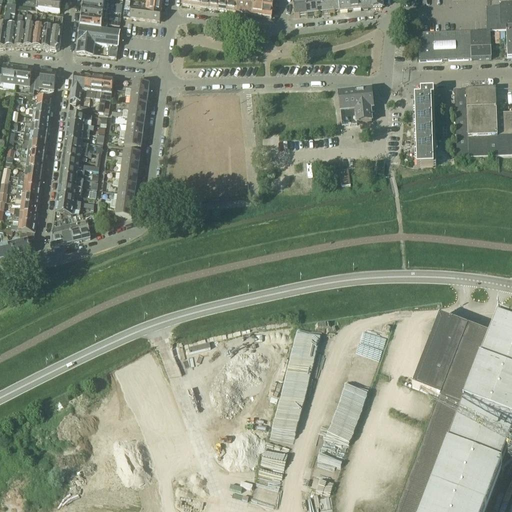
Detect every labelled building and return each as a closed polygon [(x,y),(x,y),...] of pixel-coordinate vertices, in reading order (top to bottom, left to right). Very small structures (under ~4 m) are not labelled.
[(191,0),(182,0),(182,7),(190,8),(191,0)] [(191,0),(190,8),(199,10),(200,0),(191,0)] [(208,11),(209,0),(200,0),(199,10),(208,11)] [(217,12),(218,0),(209,0),(208,11),(217,12)] [(226,13),(227,0),(218,0),(217,12),(226,13)] [(235,14),(237,0),(227,0),(226,13),(235,14)] [(244,16),(246,0),(237,0),(235,14),(244,16)] [(246,0),(244,16),(253,17),(255,0),(246,0)] [(261,18),(263,0),(255,0),(253,17),(261,18)] [(271,19),(273,2),(268,1),(268,0),(263,0),(261,18),(271,19)] [(348,0),(337,0),(337,3),(338,13),(340,13),(342,14),(346,14),(347,12),(349,12),(348,0)] [(360,11),(359,0),(348,0),(349,12),(354,12),(355,13),(359,12),(360,11)] [(371,10),(370,0),(359,0),(360,11),(362,11),(363,12),(368,11),(368,10),(371,10)] [(383,7),(383,0),(370,0),(371,10),(372,10),(381,10),(381,9),(382,9),(381,9),(381,6),(383,7)] [(60,15),(61,6),(37,2),(36,11),(60,15)] [(106,14),(107,5),(84,2),(82,11),(106,14)] [(292,3),(294,19),(299,19),(299,18),(306,17),(306,18),(305,7),(304,2),(292,3)] [(161,15),(162,5),(146,3),(145,9),(139,8),(138,12),(161,15)] [(337,3),(321,5),(322,15),(322,16),(334,15),(334,14),(338,13),(337,3)] [(511,4),(502,5),(500,7),(500,27),(511,26),(511,4)] [(322,15),(321,5),(305,7),(306,18),(319,17),(318,15),(322,15)] [(8,29),(9,26),(9,22),(10,16),(15,17),(15,11),(16,8),(7,7),(5,17),(3,27),(0,26),(0,51),(5,51),(8,29)] [(486,18),(487,33),(490,33),(498,33),(498,9),(487,9),(488,18),(486,18)] [(105,23),(106,14),(82,11),(81,20),(105,23)] [(161,15),(138,12),(132,11),(131,11),(129,20),(157,24),(160,22),(161,15)] [(32,50),(35,27),(30,26),(31,17),(31,13),(28,13),(26,26),(26,29),(23,51),(32,50)] [(23,51),(26,29),(26,26),(22,25),(23,18),(19,17),(17,27),(17,31),(14,51),(23,51)] [(62,21),(54,20),(53,30),(50,52),(56,53),(59,51),(63,21),(62,21)] [(107,32),(108,27),(108,23),(105,23),(81,20),(80,29),(104,32),(107,32)] [(14,51),(17,31),(17,27),(9,26),(8,29),(5,51),(14,51)] [(40,51),(44,28),(35,27),(32,50),(40,51)] [(50,52),(53,30),(44,28),(40,51),(50,52)] [(116,61),(120,33),(107,32),(104,32),(80,29),(76,56),(93,58),(94,47),(109,49),(107,60),(116,61)] [(487,33),(477,33),(469,34),(470,62),(491,61),(490,33),(487,33)] [(469,34),(449,34),(418,36),(419,64),(470,62),(469,34)] [(15,86),(18,69),(4,67),(1,84),(15,86)] [(29,88),(32,71),(18,69),(15,86),(29,88)] [(54,91),(56,74),(42,72),(39,89),(54,91)] [(80,104),(82,93),(84,77),(76,76),(74,78),(71,102),(70,102),(70,107),(75,107),(76,103),(80,104)] [(91,101),(93,78),(84,77),(82,93),(87,93),(86,100),(91,101)] [(102,95),(104,80),(93,78),(91,101),(96,101),(97,94),(102,95)] [(112,96),(113,81),(104,80),(102,95),(101,102),(106,102),(106,96),(112,96)] [(148,97),(149,86),(133,84),(132,91),(126,90),(126,94),(148,97)] [(373,110),(372,100),(374,100),(373,92),(371,92),(371,91),(338,95),(342,128),(357,126),(357,124),(371,123),(370,115),(369,115),(369,111),(372,111),(372,110),(373,110)] [(456,160),(511,158),(511,114),(496,115),(495,91),(454,92),(456,160)] [(433,168),(431,104),(445,104),(444,92),(420,93),(420,99),(414,99),(415,122),(416,122),(416,126),(415,126),(415,136),(417,136),(417,140),(415,140),(416,149),(417,149),(417,154),(416,154),(416,155),(417,155),(417,160),(416,160),(416,169),(433,168)] [(147,107),(148,97),(126,94),(125,97),(131,98),(130,105),(147,107)] [(52,101),(35,99),(35,104),(28,103),(28,108),(51,111),(52,101)] [(89,115),(89,111),(90,104),(87,103),(87,110),(80,109),(79,113),(84,114),(89,115)] [(145,118),(147,107),(130,105),(129,113),(123,112),(123,115),(145,118)] [(50,120),(51,111),(28,108),(27,112),(30,112),(29,117),(33,117),(50,120)] [(17,124),(18,119),(23,120),(23,117),(14,115),(13,124),(17,124)] [(144,129),(145,118),(123,115),(122,119),(128,120),(127,127),(144,129)] [(91,124),(91,119),(68,116),(67,125),(84,128),(85,123),(91,124)] [(49,128),(50,120),(33,117),(32,122),(26,121),(25,125),(49,128)] [(47,137),(49,128),(25,125),(24,134),(25,134),(47,137)] [(84,132),(84,128),(67,125),(66,134),(89,137),(90,133),(84,132)] [(142,140),(144,129),(127,127),(126,134),(120,133),(120,137),(142,140)] [(46,147),(47,137),(25,134),(24,144),(46,147)] [(88,141),(89,137),(66,134),(65,143),(82,145),(83,140),(88,141)] [(141,151),(142,140),(120,137),(119,140),(125,141),(124,149),(141,151)] [(82,150),(82,145),(65,143),(64,152),(87,155),(88,151),(82,150)] [(45,155),(46,147),(24,144),(23,152),(45,155)] [(44,164),(45,155),(23,152),(21,161),(44,164)] [(91,160),(91,155),(87,155),(64,152),(62,161),(80,163),(81,159),(86,159),(91,160)] [(139,166),(140,155),(124,153),(123,160),(113,159),(107,159),(106,162),(114,163),(139,166)] [(43,173),(44,164),(21,161),(21,165),(26,166),(26,171),(43,173)] [(79,167),(80,163),(62,161),(61,170),(85,173),(99,175),(99,170),(95,170),(79,167)] [(137,177),(139,166),(114,163),(114,166),(116,166),(122,167),(121,174),(137,177)] [(383,176),(384,164),(377,163),(376,176),(383,176)] [(84,177),(85,173),(61,170),(60,179),(78,181),(78,176),(84,177)] [(42,182),(43,173),(26,171),(25,176),(19,175),(19,179),(42,182)] [(341,188),(350,187),(348,172),(339,174),(341,188)] [(137,177),(121,174),(120,181),(114,181),(114,184),(136,187),(137,177)] [(40,190),(42,182),(19,179),(18,187),(23,188),(40,190)] [(77,186),(78,181),(60,179),(59,189),(82,193),(82,188),(82,186),(77,186)] [(134,198),(136,187),(114,184),(113,188),(119,189),(118,196),(134,198)] [(39,199),(40,190),(23,188),(23,194),(17,193),(16,196),(39,199)] [(81,198),(82,193),(59,189),(58,198),(75,200),(75,198),(81,198)] [(38,208),(39,199),(16,196),(16,201),(22,202),(21,206),(38,208)] [(133,208),(134,198),(118,196),(117,203),(111,202),(111,205),(133,208)] [(75,204),(75,200),(58,198),(56,206),(80,209),(93,211),(94,206),(81,205),(75,204)] [(132,220),(133,208),(111,205),(110,209),(116,210),(115,217),(132,220)] [(37,217),(38,208),(21,206),(20,211),(15,210),(14,214),(37,217)] [(80,213),(80,209),(56,206),(55,216),(61,217),(72,218),(73,212),(80,213)] [(36,226),(37,217),(14,214),(14,219),(19,219),(18,224),(36,226)] [(90,241),(88,229),(87,224),(84,225),(83,218),(76,219),(82,243),(90,241)] [(94,219),(92,219),(83,218),(84,225),(87,224),(88,229),(95,227),(94,219)] [(82,243),(76,219),(72,220),(73,226),(68,228),(72,245),(82,243)] [(72,245),(68,228),(64,229),(63,223),(61,223),(58,224),(63,248),(72,245)] [(34,236),(36,226),(18,224),(18,229),(12,228),(11,232),(12,233),(21,234),(34,236)] [(63,248),(58,224),(54,225),(51,248),(53,250),(63,248)] [(31,255),(28,243),(34,242),(34,236),(21,234),(19,244),(11,246),(14,259),(31,255)] [(0,262),(14,259),(11,246),(0,248),(0,262)] [(439,319),(412,390),(440,401),(397,511),(486,511),(511,444),(511,322),(510,322),(509,323),(498,319),(490,338),(439,319)]
